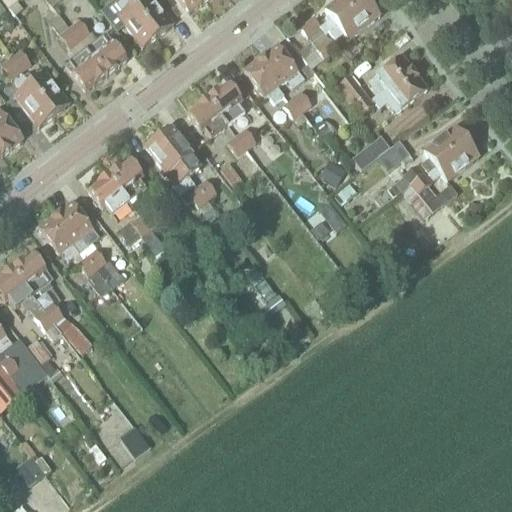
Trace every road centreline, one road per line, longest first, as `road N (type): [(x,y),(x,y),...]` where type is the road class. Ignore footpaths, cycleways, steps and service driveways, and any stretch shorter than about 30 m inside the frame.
road 1 (track): [(511,204),(86,511)]
road 2 (residential): [(0,211),(275,0)]
road 3 (unclassified): [(511,97),(426,0)]
